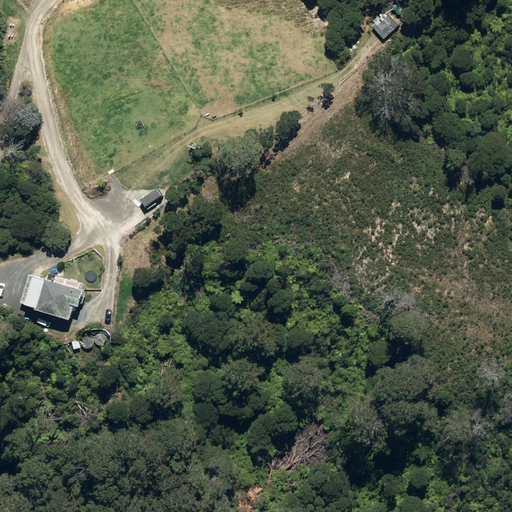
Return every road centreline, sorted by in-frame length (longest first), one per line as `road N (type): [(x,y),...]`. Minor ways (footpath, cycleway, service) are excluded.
road 1 (track): [(59,0),(33,34),(33,76),(82,205),(99,216),(112,241)]
road 2 (track): [(0,168),(10,97),(33,34)]
